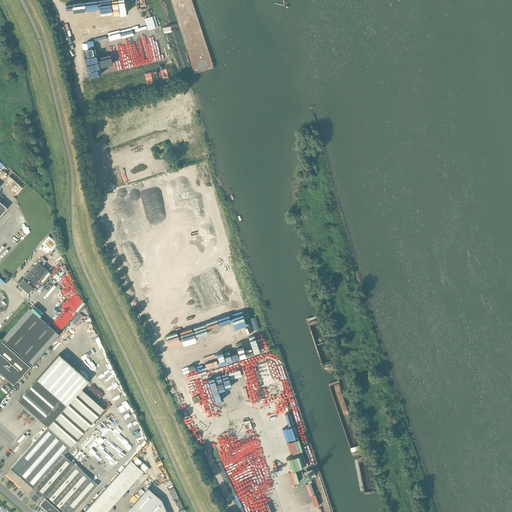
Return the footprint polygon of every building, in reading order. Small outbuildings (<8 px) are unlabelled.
[(28,292),(47,270),(38,262),(20,283),(19,284),(28,292)] [(31,365),(59,334),(30,308),(2,339),(31,365)] [(0,372),(13,385),(30,366),(1,340),(0,341),(0,372)] [(70,447),(104,409),(81,389),(88,380),(59,354),(18,400),(47,426),(5,474),(21,487),(20,488),(24,491),(31,497),(35,501),(36,501),(43,507),(42,508),(46,511),(47,510),(48,511),(73,511),(97,484),(63,454),(70,447)] [(198,395),(191,398),(194,404),(200,401),(198,395)] [(106,511),(112,506),(143,471),(131,461),(84,511),(106,511)] [(153,511),(151,511),(158,504),(157,503),(161,499),(148,489),(126,511),(165,511),(163,509),(164,509),(160,505),(153,511)]
